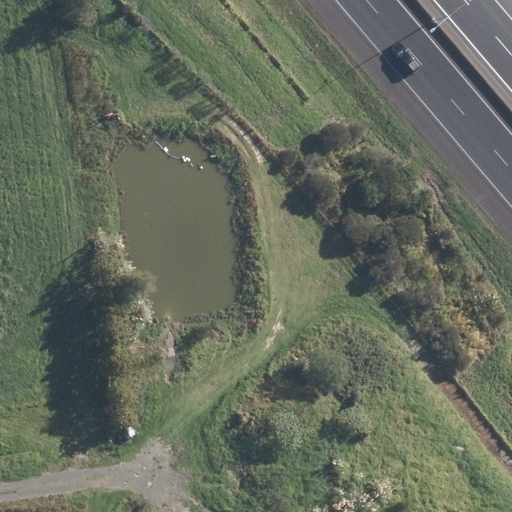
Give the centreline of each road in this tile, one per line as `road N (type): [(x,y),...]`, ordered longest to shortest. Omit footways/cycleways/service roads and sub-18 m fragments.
road 1 (motorway): [(511,167),(367,0)]
road 2 (track): [(0,488),(41,485),(95,466),(150,466)]
